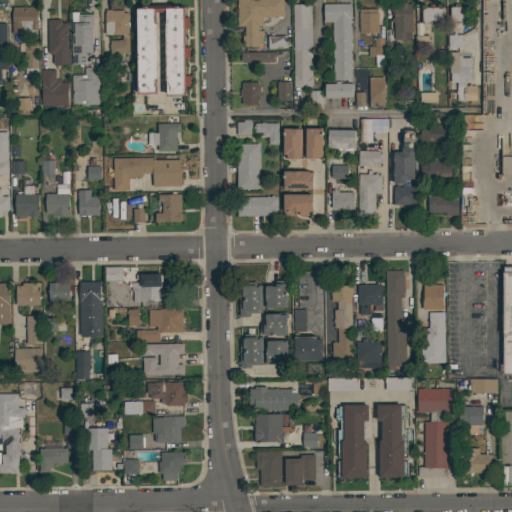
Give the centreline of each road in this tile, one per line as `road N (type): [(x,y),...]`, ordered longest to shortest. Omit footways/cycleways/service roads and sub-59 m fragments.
road 1 (residential): [(236,511),(222,476),(217,423),(210,0)]
road 2 (residential): [(511,243),(0,250)]
road 3 (residential): [(511,503),(0,505)]
